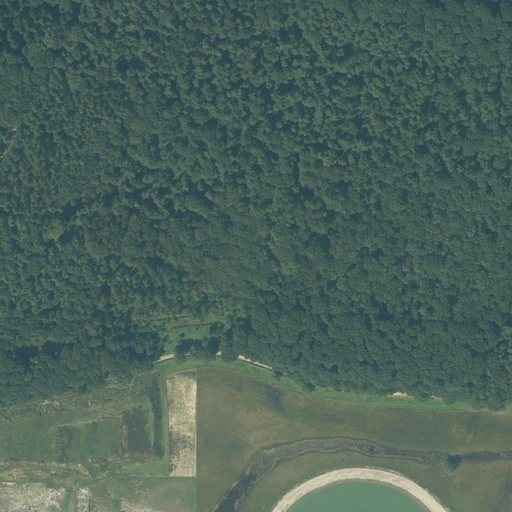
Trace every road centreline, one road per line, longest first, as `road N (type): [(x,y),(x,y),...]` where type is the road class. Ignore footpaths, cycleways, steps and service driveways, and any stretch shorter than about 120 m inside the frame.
road 1 (track): [(485,0),(477,40),(456,69),(287,250),(162,259),(0,211)]
road 2 (track): [(511,398),(360,390),(202,351),(0,399)]
road 3 (track): [(0,332),(265,301),(511,322)]
road 4 (track): [(0,149),(77,0)]
